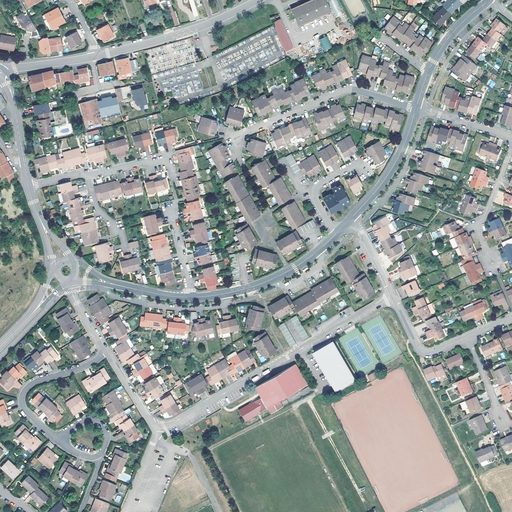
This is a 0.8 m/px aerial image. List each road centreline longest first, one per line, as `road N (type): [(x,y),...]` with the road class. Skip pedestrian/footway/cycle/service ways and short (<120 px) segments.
road 1 (residential): [(105,350),(151,424),(164,427),(392,295)]
road 2 (residential): [(416,108),(347,89),(235,136)]
road 3 (residential): [(98,55),(260,0)]
road 4 (residential): [(105,350),(24,390),(25,411),(57,438)]
road 5 (residential): [(492,262),(479,229),(511,149)]
